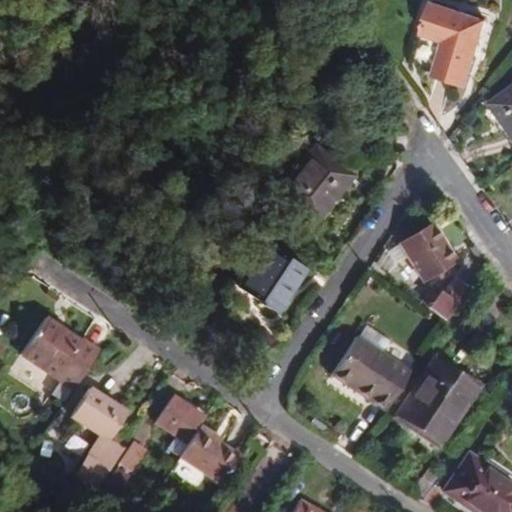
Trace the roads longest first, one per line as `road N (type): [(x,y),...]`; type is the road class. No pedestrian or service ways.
road 1 (residential): [(511,268),(429,153),(257,407)]
road 2 (residential): [(257,407),(39,261)]
road 3 (residential): [(413,511),(257,407)]
